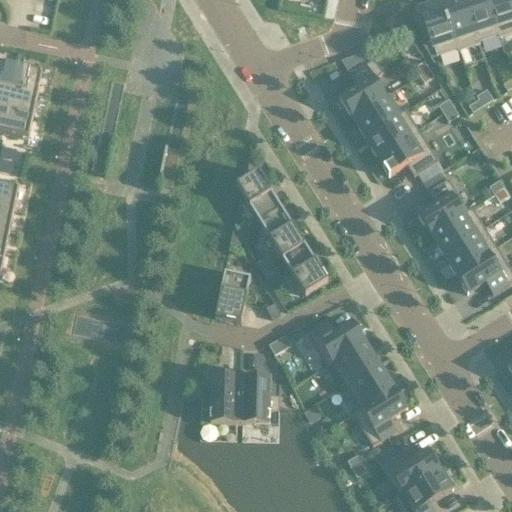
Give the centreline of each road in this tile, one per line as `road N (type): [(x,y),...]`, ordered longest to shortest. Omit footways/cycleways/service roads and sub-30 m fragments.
road 1 (residential): [(257,77),(379,269)]
road 2 (residential): [(379,269),(264,337),(212,332)]
road 3 (residential): [(440,363),(511,477)]
road 4 (residential): [(349,0),(341,41),(257,77)]
